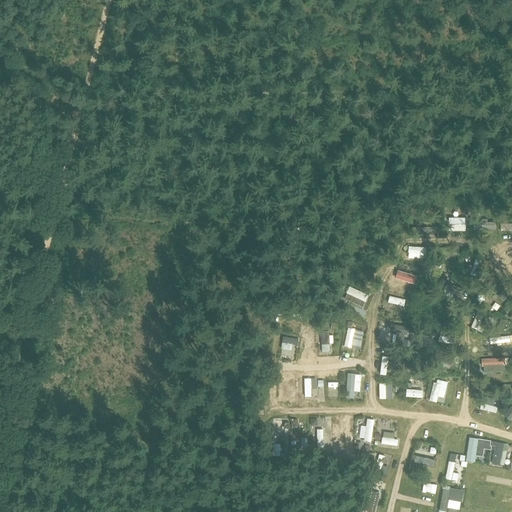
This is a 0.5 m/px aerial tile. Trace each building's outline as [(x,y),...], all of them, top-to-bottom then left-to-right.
[(454,239),(469,238),(469,225),(454,225),(454,239)] [(304,292),(300,286),(295,289),(299,295),(304,292)] [(346,300),(339,296),(337,296),(335,301),(337,302),(344,306),(346,300)] [(489,374),(507,374),(507,366),(490,366),(489,374)] [(388,384),(381,384),(382,400),(389,400),(388,384)] [(354,402),(369,405),(371,397),(363,395),(363,393),(356,391),(354,402)] [(499,416),(501,408),(484,405),(483,413),(499,416)] [(352,424),(337,423),(336,432),(351,434),(352,424)] [(400,449),(401,440),(385,438),(384,447),(400,449)] [(471,463),(478,464),(480,454),(485,455),(488,442),(477,439),(471,463)] [(504,468),(506,445),(497,444),(495,467),(504,468)] [(439,461),(429,459),(427,467),(437,470),(439,461)] [(391,475),(391,469),(386,469),(386,462),(379,462),(379,475),(391,475)] [(451,464),(450,482),(457,483),(458,464),(451,464)] [(449,490),(442,489),(438,510),(446,511),(448,499),(460,501),(462,490),(450,488),(449,490)] [(461,511),(462,511),(464,503),(451,500),(449,510),(461,511)]
